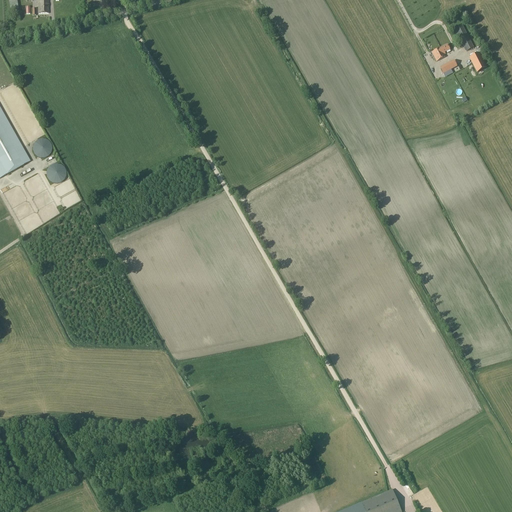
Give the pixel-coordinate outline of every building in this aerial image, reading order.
[(19,13),(17,0),(8,0),(11,15),(19,13)] [(48,13),(48,0),(38,0),(39,14),(48,13)] [(462,25),(455,29),(466,52),(474,48),(462,25)] [(439,58),(440,60),(446,57),(444,55),(445,54),(445,53),(446,52),(447,54),(450,52),(449,50),(450,50),(447,45),(441,48),(443,52),(438,55),(439,57),(439,58)] [(438,55),(443,52),(441,48),(432,53),(437,62),(440,60),(439,58),(439,57),(438,55)] [(479,54),(472,57),(473,61),(472,62),(477,72),(486,68),(479,54)] [(456,67),(453,61),(440,68),(443,74),(456,67)] [(0,178),(30,162),(0,107),(0,178)] [(46,140),(42,139),(38,140),(35,143),(32,147),(32,150),(34,154),(37,158),(41,159),(45,159),(48,157),(51,154),(52,150),(51,146),(49,142),(46,140)] [(53,165),(49,167),(47,170),(46,175),(47,178),(50,182),(53,184),(57,184),(61,183),(65,180),(66,176),(66,172),(64,168),(61,166),(57,164),(53,165)] [(401,511),(392,490),(362,503),(365,511),(401,511)]
